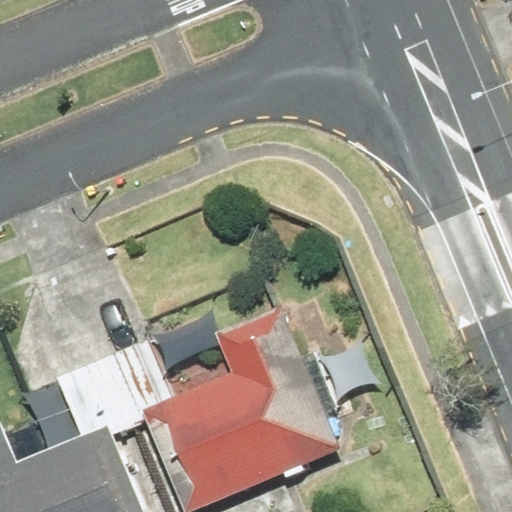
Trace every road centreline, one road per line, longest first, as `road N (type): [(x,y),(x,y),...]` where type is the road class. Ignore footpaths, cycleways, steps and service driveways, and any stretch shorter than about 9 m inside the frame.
road 1 (tertiary): [(404,19),(0,186)]
road 2 (tertiary): [(404,19),(511,281)]
road 3 (tertiary): [(0,54),(129,0)]
